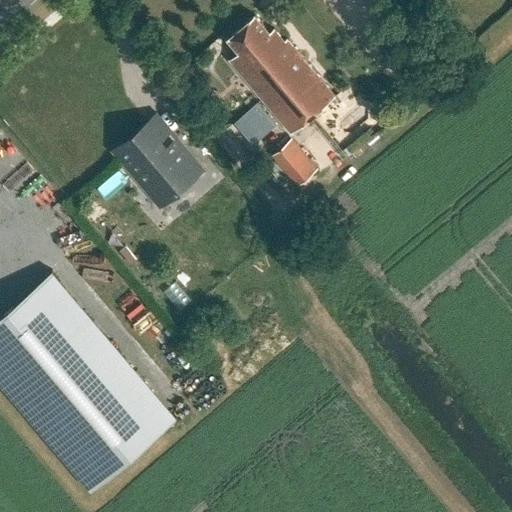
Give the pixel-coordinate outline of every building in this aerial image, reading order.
[(254,16),(227,38),(239,52),(228,61),(289,134),(333,98),(285,40),(283,42),(273,30),(268,33),(254,16)] [(145,123),(114,149),(144,185),(154,177),(171,197),(203,170),(175,137),(165,146),(145,123)] [(272,154),(298,185),(317,169),(291,138),(272,154)] [(40,280),(0,314),(0,381),(91,489),(165,427),(40,280)] [(221,306),(241,329),(249,322),(230,298),(221,306)]
